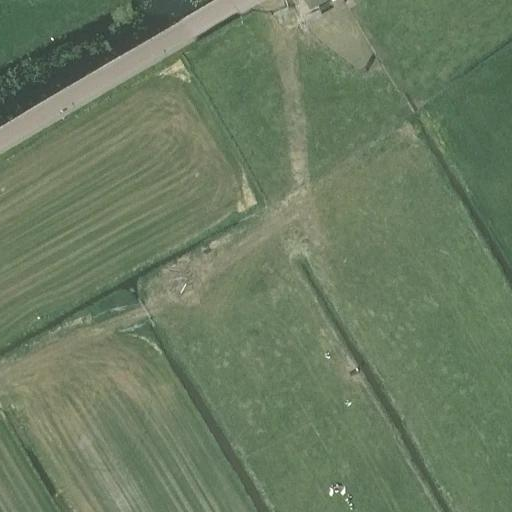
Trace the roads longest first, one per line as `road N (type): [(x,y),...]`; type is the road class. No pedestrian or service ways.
road 1 (track): [(0,375),(143,310),(324,199)]
road 2 (tertiary): [(0,144),(243,0)]
